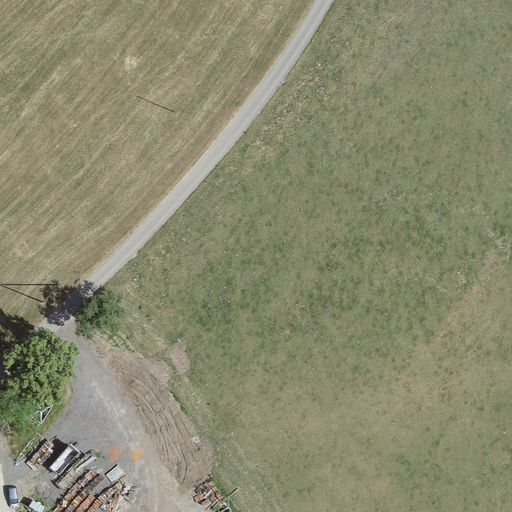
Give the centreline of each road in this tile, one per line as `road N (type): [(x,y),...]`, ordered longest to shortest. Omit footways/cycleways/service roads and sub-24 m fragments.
road 1 (track): [(0,505),(352,0)]
road 2 (track): [(316,57),(263,84),(0,415)]
road 3 (track): [(154,511),(196,431),(66,333)]
